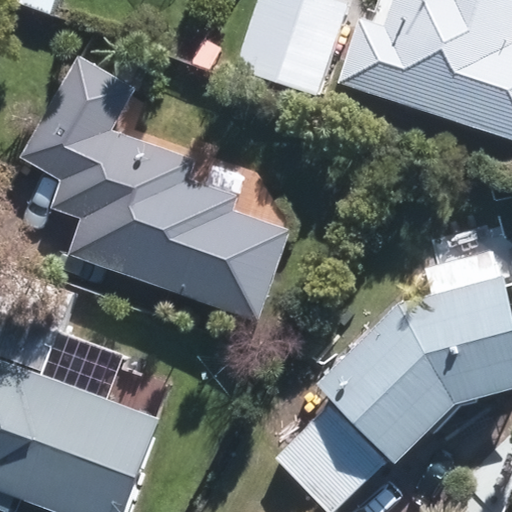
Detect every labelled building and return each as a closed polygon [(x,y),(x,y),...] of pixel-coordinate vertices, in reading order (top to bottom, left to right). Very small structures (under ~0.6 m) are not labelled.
[(348,6),(330,0),(268,0),(246,66),(320,90),(348,6)] [(511,0),(393,0),(380,40),(353,31),(335,83),(511,142),(511,58),(495,53),(511,0)] [(123,95),(86,76),(43,157),(81,176),(123,95)] [(181,168),(109,143),(69,254),(248,318),(275,242),(221,223),(227,206),(174,187),(181,168)] [(511,380),(511,331),(504,292),(394,315),(323,386),(387,449),(441,395),(511,380)] [(122,511),(154,423),(16,375),(0,420),(0,485),(75,511),(122,511)]
